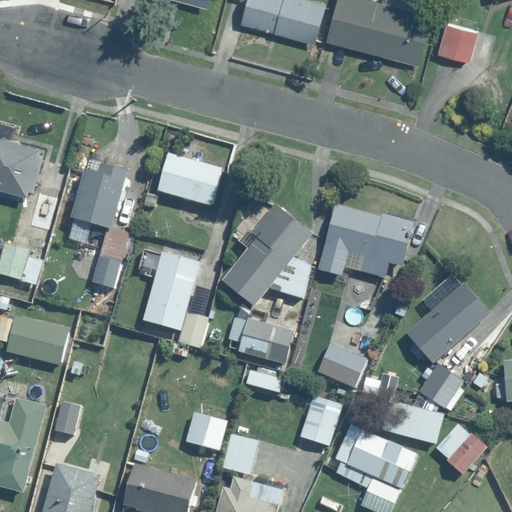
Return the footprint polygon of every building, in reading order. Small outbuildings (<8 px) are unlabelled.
[(249,0),(243,24),(319,45),(330,5),(311,0),(249,0)] [(375,0),(337,0),(328,42),(421,65),(433,14),(375,0)] [(444,26),(439,55),(473,61),(478,32),(444,26)] [(0,195),(32,205),(48,154),(22,146),(23,142),(6,136),(4,143),(0,141),(0,195)] [(220,170),(166,155),(156,193),(210,207),(220,170)] [(131,170),(90,160),(75,221),(109,229),(95,285),(117,290),(133,228),(117,224),(131,170)] [(157,196),(146,193),(143,206),(154,209),(157,196)] [(253,237),(257,240),(223,282),(241,297),(236,304),(250,316),(254,311),(269,314),(267,324),(237,317),(231,341),(242,344),(239,353),(288,366),(300,320),(290,317),(292,307),(303,310),(315,266),(296,261),(315,236),(276,206),(253,237)] [(415,230),(336,210),(321,271),(347,277),(349,269),(386,278),(390,263),(406,267),(415,230)] [(0,275),(23,281),(22,285),(11,282),(9,291),(36,298),(48,254),(9,244),(7,250),(0,247),(0,275)] [(199,263),(161,254),(142,323),(180,333),(186,314),(199,263)] [(408,334),(430,361),(434,364),(492,314),(466,284),(464,286),(408,334)] [(364,309),(346,304),(342,320),(359,325),(364,309)] [(0,339),(9,342),(6,355),(61,368),(69,330),(19,318),(18,322),(0,318),(2,312),(0,311),(0,339)] [(208,319),(186,314),(180,333),(178,342),(201,348),(208,319)] [(331,346),(319,374),(353,389),(365,361),(331,346)] [(438,364),(420,394),(450,413),(465,389),(462,387),(466,381),(438,364)] [(252,371),(248,385),(283,395),(287,380),(252,371)] [(493,382),(481,372),(467,391),(484,404),(490,397),(485,394),(493,382)] [(316,397),(315,400),(303,439),(333,448),(346,406),(316,397)] [(0,489),(25,496),(47,410),(18,402),(12,426),(0,422),(0,489)] [(390,402),(384,432),(438,444),(444,414),(390,402)] [(81,408),(63,404),(57,434),(74,438),(81,408)] [(190,435),(187,442),(221,453),(231,422),(185,408),(177,431),(190,435)] [(395,511),(422,457),(355,424),(336,461),(342,464),(336,476),(370,492),(362,507),(372,511),(395,511)] [(461,425),(439,448),(437,451),(465,478),(490,452),(461,425)] [(261,441),(233,434),(225,470),(252,477),(261,441)] [(96,511),(106,478),(59,465),(46,511),(96,511)] [(135,466),(125,508),(141,511),(190,511),(198,480),(135,466)] [(225,489),(218,511),(280,511),(287,492),(236,477),(232,491),(225,489)]
